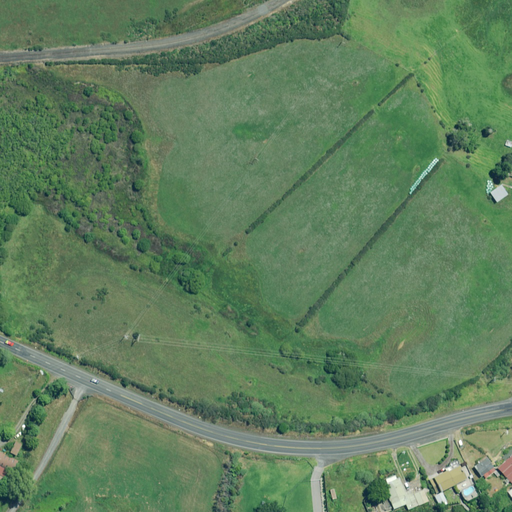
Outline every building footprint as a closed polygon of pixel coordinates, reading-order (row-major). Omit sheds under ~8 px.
[(507,195),(500,185),(489,193),(497,203),(507,195)] [(22,445),(16,442),(10,452),(16,456),(22,445)] [(0,452),(0,487),(5,490),(13,472),(18,461),(0,452)] [(511,455),(497,468),(511,484),(511,483),(511,455)] [(495,471),(486,458),(473,467),(480,476),(483,475),(485,478),(495,471)] [(434,493),(452,485),(456,493),(473,485),(469,477),(463,464),(428,479),(434,493)] [(405,493),(398,474),(384,480),(387,488),(385,489),(393,509),(405,504),(407,510),(428,501),(423,490),(413,494),(411,490),(405,493)] [(446,501),(442,492),(434,496),(438,505),(446,501)]
